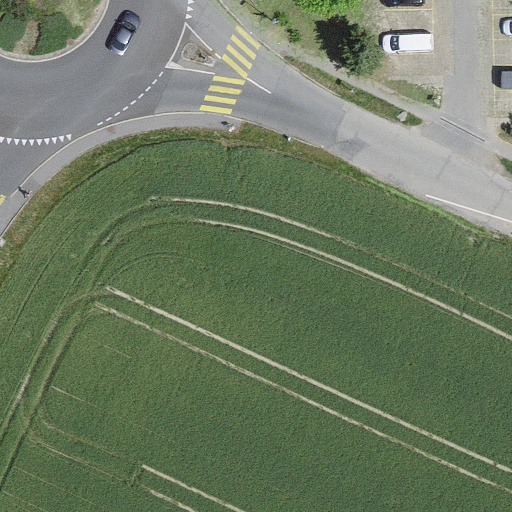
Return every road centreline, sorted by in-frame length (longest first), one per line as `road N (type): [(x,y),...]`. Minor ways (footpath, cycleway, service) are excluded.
road 1 (residential): [(511,205),(126,31)]
road 2 (secondary): [(0,93),(51,95),(82,82),(126,31)]
